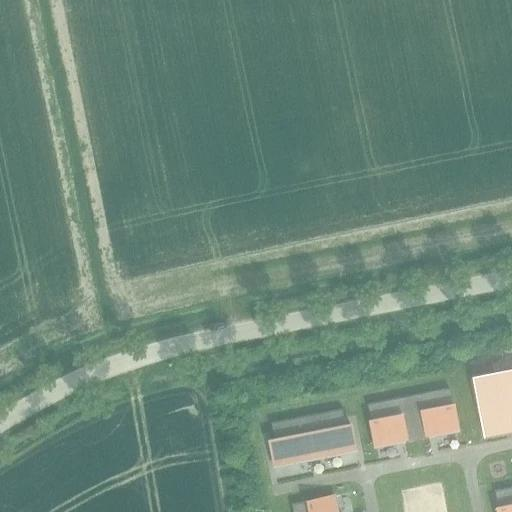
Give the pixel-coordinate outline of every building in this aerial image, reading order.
[(511,429),(511,367),(473,375),(484,435),(511,429)] [(449,387),(408,395),(417,441),(429,438),(428,434),(457,429),(452,403),(449,387)] [(417,441),(408,395),(367,403),(370,419),(375,445),(404,439),(404,443),(417,441)] [(269,438),(274,464),(355,449),(350,423),(345,423),(342,408),(270,422),(273,437),(269,438)] [(511,511),(511,486),(494,490),(497,506),(498,511),(511,511)] [(291,503),(292,511),(336,511),(333,495),(307,500),(291,503)]
